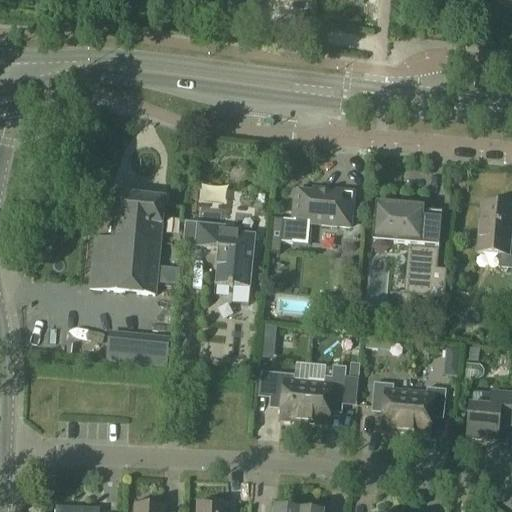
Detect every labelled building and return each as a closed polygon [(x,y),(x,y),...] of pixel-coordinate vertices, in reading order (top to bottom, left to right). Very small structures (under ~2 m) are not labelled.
[(227,0),(227,4),(254,8),(254,0),(227,0)] [(295,194),(293,220),(294,220),(294,223),(283,222),(281,244),(308,247),(310,225),(311,225),(310,226),(350,229),(354,195),(323,192),(323,196),(295,194)] [(95,239),(90,291),(155,298),(165,202),(117,197),(112,240),(95,239)] [(377,205),(373,239),(394,241),(394,246),(412,248),(407,298),(444,301),(447,268),(446,268),(445,272),(437,271),(438,258),(441,221),(423,220),(424,213),(402,211),(402,207),(377,205)] [(478,255),(500,257),(499,270),(511,270),(511,233),(510,234),(511,216),(511,209),(483,207),(478,255)] [(197,225),(195,249),(218,251),(215,287),(230,288),(229,289),(233,290),(233,288),(251,290),(256,236),(225,233),(225,227),(197,225)] [(262,339),(275,340),(276,329),(263,328),(262,339)] [(170,365),(171,344),(113,341),(112,362),(170,365)] [(308,385),(304,425),(328,427),(331,406),(343,407),(346,369),(333,368),(332,379),(325,379),(324,387),(308,385)] [(281,423),(304,425),(308,385),(294,384),(295,377),(272,375),(270,400),(283,401),(281,423)] [(382,432),(405,435),(409,395),(393,393),(394,387),(374,385),(371,414),(383,415),(382,432)] [(409,395),(405,435),(430,437),(431,420),(444,421),(446,392),(426,390),(426,396),(409,395)] [(467,441),(497,444),(499,426),(511,427),(511,395),(493,393),(491,409),(470,407),(467,441)]
